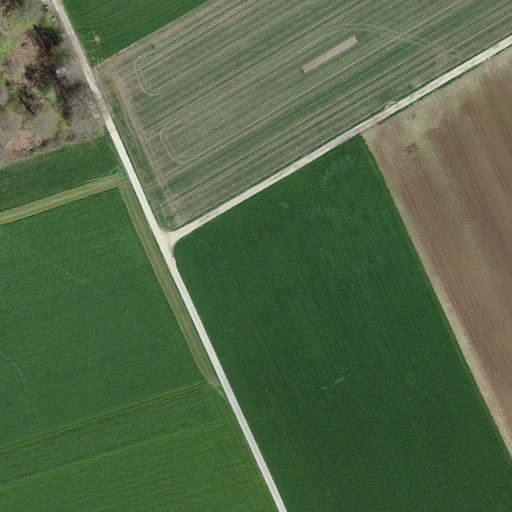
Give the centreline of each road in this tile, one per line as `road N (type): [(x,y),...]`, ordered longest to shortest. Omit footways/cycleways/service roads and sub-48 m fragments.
road 1 (track): [(511,36),(161,241)]
road 2 (track): [(283,511),(161,241)]
road 3 (track): [(161,241),(54,0)]
